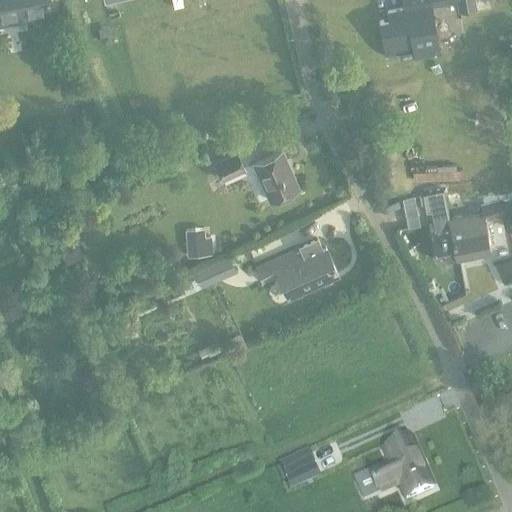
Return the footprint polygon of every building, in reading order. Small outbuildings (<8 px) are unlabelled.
[(0,0),(0,23),(50,14),(47,0),(0,0)] [(387,17),(377,19),(383,51),(411,46),(413,56),(439,51),(431,4),(455,0),(458,10),(475,8),(473,0),(401,0),(403,7),(385,9),(387,17)] [(253,163),(269,200),(297,187),(280,151),(253,163)] [(213,163),(220,180),(243,169),(235,152),(213,163)] [(443,191),(423,195),(426,210),(431,209),(447,206),(443,191)] [(484,210),(450,218),(458,255),(478,250),(477,246),(492,243),(486,217),(503,213),(506,226),(511,224),(511,195),(482,202),(484,210)] [(414,196),(404,198),(405,207),(416,205),(414,196)] [(434,222),(430,223),(433,238),(432,238),(437,259),(458,255),(450,218),(447,206),(431,209),(434,222)] [(202,228),(183,230),(183,238),(185,256),(210,254),(209,236),(203,236),(202,228)] [(271,260),(255,267),(262,281),(277,274),(287,295),(336,273),(324,248),(321,249),(316,238),(299,245),(300,247),(271,260)] [(68,245),(58,248),(64,263),(74,260),(68,245)] [(189,273),(180,278),(186,293),(196,288),(200,286),(234,270),(227,256),(193,272),(189,273)] [(215,341),(197,349),(201,357),(207,354),(208,356),(220,350),(215,341)] [(118,386),(111,389),(119,406),(126,402),(118,386)] [(371,471),(380,492),(399,484),(406,499),(432,488),(409,436),(383,448),(389,463),(371,471)] [(306,451),(278,463),(286,482),(314,469),(306,451)]
